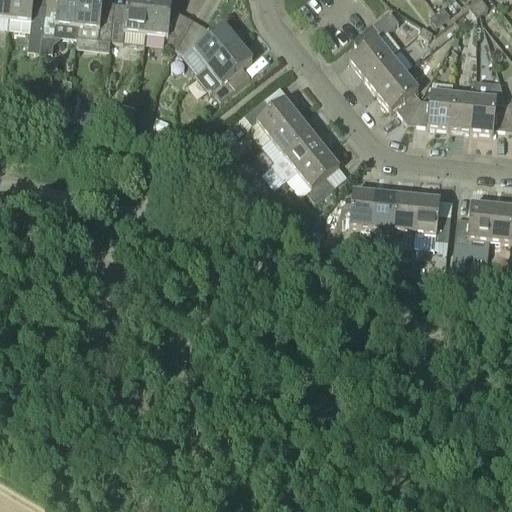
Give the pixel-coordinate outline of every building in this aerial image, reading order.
[(0,0),(0,23),(8,25),(11,0),(0,0)] [(27,58),(40,59),(46,2),(34,0),(33,0),(11,0),(8,25),(30,27),(27,58)] [(62,44),(76,45),(80,0),(57,0),(58,3),(46,2),(40,59),(52,61),(53,50),(62,44)] [(102,0),(80,0),(76,45),(77,45),(76,55),(109,58),(110,47),(114,9),(102,8),(102,0)] [(114,9),(110,47),(122,48),(124,37),(145,39),(149,1),(144,0),(127,0),(126,10),(114,9)] [(176,57),(192,27),(171,15),(172,3),(149,1),(145,39),(167,42),(166,51),(176,57)] [(480,4),(474,9),(482,18),(488,14),(480,4)] [(476,23),(482,18),(474,9),(468,14),(476,23)] [(441,12),(435,17),(442,26),(448,21),(441,12)] [(363,84),(390,62),(376,45),(397,28),(388,17),(371,31),(372,32),(353,47),(361,56),(349,66),(363,84)] [(435,32),(442,26),(435,17),(428,23),(435,32)] [(195,83),(207,73),(238,49),(223,31),(214,39),(192,27),(176,57),(186,62),(193,56),(206,72),(194,82),(195,83)] [(428,46),(432,39),(422,33),(418,39),(428,46)] [(238,49),(207,73),(195,83),(209,100),(212,98),(220,107),(250,83),(249,83),(243,88),(236,79),(252,66),(238,49)] [(363,84),(376,101),(404,79),(390,62),(363,84)] [(407,130),(420,106),(414,99),(418,96),(404,79),(376,101),(390,118),(395,115),(407,130)] [(477,88),(475,103),(474,103),(470,138),(492,141),(493,136),(511,137),(511,133),(506,112),(500,90),(477,88)] [(449,136),(453,101),(430,99),(429,107),(420,106),(407,130),(427,132),(427,134),(449,136)] [(449,136),(470,138),(474,103),(453,101),(449,136)] [(256,128),(270,145),(297,123),(283,106),(271,116),(263,106),(243,122),(252,132),(256,128)] [(47,124),(47,111),(36,111),(35,123),(47,124)] [(34,123),(35,112),(25,112),(24,122),(34,123)] [(84,128),(85,115),(75,115),(74,127),(84,128)] [(136,130),(146,131),(147,119),(137,118),(136,130)] [(122,119),(121,132),(134,133),(135,120),(122,119)] [(283,162),(311,140),(297,123),(270,145),(283,162)] [(215,145),(223,154),(236,144),(229,134),(215,145)] [(297,179),(324,157),(311,140),(283,162),(270,173),(283,190),(297,179)] [(324,157),(297,179),(310,196),(306,199),(314,209),(334,193),(326,184),(338,174),(324,157)] [(255,175),(245,183),(250,189),(260,181),(255,175)] [(260,181),(250,189),(255,195),(264,187),(260,181)] [(371,235),(374,200),(352,197),(348,232),(371,235)] [(392,237),(396,202),(374,200),(371,235),(392,237)] [(414,239),(417,204),(396,202),(392,237),(414,239)] [(417,204),(414,239),(435,242),(434,248),(447,249),(450,224),(438,222),(439,207),(417,204)] [(453,250),(467,251),(467,245),(489,247),(492,212),(470,210),(469,226),(456,224),(453,250)] [(511,233),(511,214),(492,212),(489,247),(510,250),(511,233)] [(318,233),(310,242),(318,248),(325,239),(318,233)] [(366,272),(368,260),(360,259),(359,269),(366,272)] [(368,260),(366,272),(373,275),(375,261),(368,260)] [(389,273),(395,277),(397,263),(390,262),(389,273)] [(441,291),(443,287),(441,283),(437,281),(433,282),(431,286),(432,291),(436,293),(441,291)] [(498,290),(497,302),(505,303),(506,291),(498,290)]
